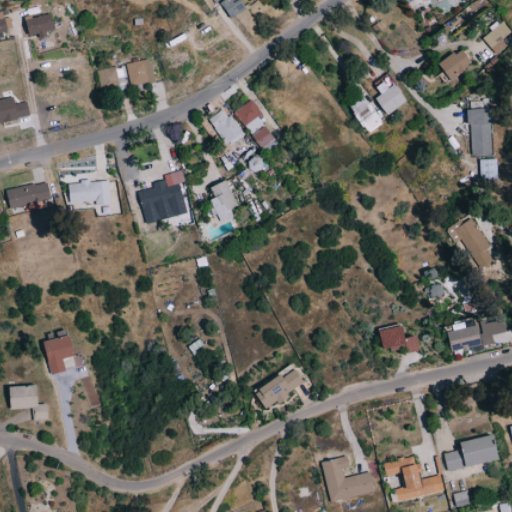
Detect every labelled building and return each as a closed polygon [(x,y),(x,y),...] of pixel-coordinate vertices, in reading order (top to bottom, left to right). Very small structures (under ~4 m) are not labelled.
[(224,0),(220,3),(231,19),(247,9),(241,0),(224,0)] [(25,19),(30,38),(56,31),(51,12),(25,19)] [(496,54),(507,45),(502,39),(511,32),(503,21),(482,37),(496,54)] [(439,61),(448,78),(472,66),(463,49),(439,61)] [(125,64),(130,86),(154,81),(150,59),(125,64)] [(125,86),(120,65),(95,71),(100,91),(125,86)] [(351,104),(365,132),(381,124),(368,96),(351,104)] [(27,102),(15,104),(14,97),(0,99),(0,123),(30,116),(27,102)] [(250,134),(263,125),(257,118),(262,114),(251,99),(234,111),(250,134)] [(225,107),(208,117),(225,146),(242,136),(225,107)] [(491,154),(490,124),(494,123),(493,108),(469,109),(471,155),(491,154)] [(261,147),(274,138),(264,126),(252,135),(261,147)] [(478,159),(479,181),(496,181),(496,159),(478,159)] [(126,193),(131,212),(169,203),(169,200),(187,196),(181,170),(164,174),(166,184),(126,193)] [(70,203),(95,200),(96,206),(108,205),(106,180),(68,183),(70,203)] [(233,216),(230,209),(237,206),(227,180),(211,187),(215,198),(210,200),(220,222),(233,216)] [(445,228),(453,242),(462,238),(478,269),(493,262),(486,249),(488,248),(473,218),(461,223),(460,220),(445,228)] [(446,331),(451,351),(493,343),(491,334),(505,331),(503,317),(474,323),(473,317),(461,320),(462,327),(446,331)] [(385,350),(406,345),(408,352),(421,349),(417,334),(406,337),(403,323),(379,329),(385,350)] [(75,355),(71,334),(44,340),(50,373),(65,371),(63,357),(75,355)] [(194,356),(205,348),(199,338),(187,346),(194,356)] [(255,391),(265,407),(306,383),(296,367),(255,391)] [(11,408),(32,407),(33,419),(48,419),(48,403),(39,403),(38,384),(10,385),(11,408)] [(511,402),(510,387),(491,388),(492,403),(511,402)] [(449,451),(452,468),(502,459),(498,434),(466,440),(467,447),(449,451)] [(403,500),(449,489),(445,473),(427,477),(423,462),(419,463),(417,454),(388,461),(391,475),(408,471),(411,485),(400,488),(403,500)] [(334,500),(379,490),(375,471),(349,477),(347,467),(353,466),(351,455),(326,460),(334,500)] [(458,492),(462,506),(476,502),(472,488),(458,492)]
